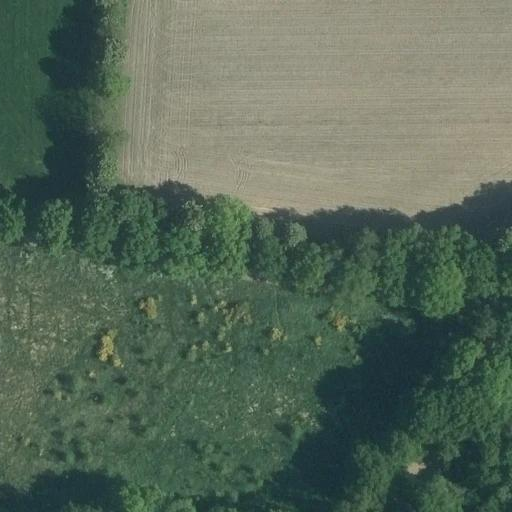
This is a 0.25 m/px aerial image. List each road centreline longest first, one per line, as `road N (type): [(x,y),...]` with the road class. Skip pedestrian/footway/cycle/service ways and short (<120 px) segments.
road 1 (unclassified): [(511,291),(0,231)]
road 2 (track): [(350,511),(511,302)]
